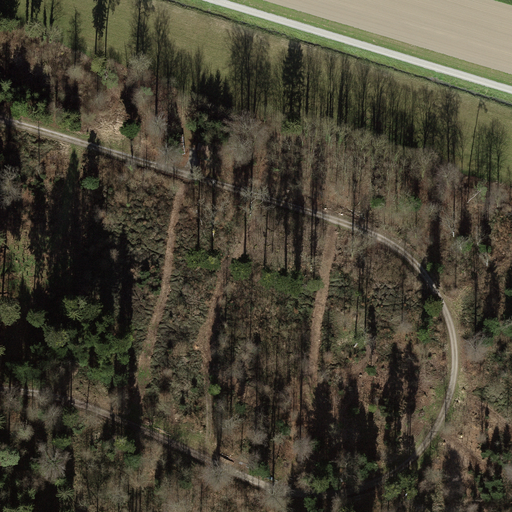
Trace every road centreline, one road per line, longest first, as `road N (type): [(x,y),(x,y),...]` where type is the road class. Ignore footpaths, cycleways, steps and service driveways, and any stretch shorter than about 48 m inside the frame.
road 1 (track): [(0,390),(84,402),(253,480),(336,494),(381,478),(436,425),(455,342),(426,278),(388,238),(0,122)]
road 2 (track): [(511,89),(206,0)]
